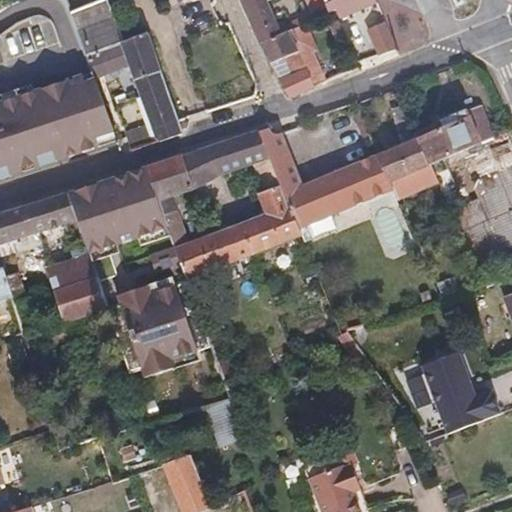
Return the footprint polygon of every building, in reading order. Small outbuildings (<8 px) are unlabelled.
[(88,56),(126,41),(108,0),(104,0),(72,14),(88,56)] [(240,0),(261,46),(283,36),(275,18),(269,5),(277,2),(281,0),(240,0)] [(324,0),(306,0),(317,22),(331,15),(324,0)] [(378,2),(377,0),(324,0),(331,15),(334,21),(378,2)] [(283,14),(277,2),(269,5),(275,18),(283,14)] [(384,22),(367,28),(377,55),(394,49),(384,22)] [(317,51),(306,26),(290,33),(299,54),(301,57),(317,51)] [(133,66),(142,91),(165,82),(146,33),(126,41),(88,56),(96,80),(133,66)] [(283,36),(261,46),(272,65),(299,54),(290,33),(283,36)] [(326,84),(317,66),(308,70),(317,88),(326,84)] [(317,88),(308,70),(280,81),(290,99),(317,88)] [(144,95),(145,100),(160,142),(183,134),(180,122),(165,82),(142,91),(144,95)] [(0,186),(109,149),(120,145),(98,84),(87,87),(0,108),(0,186)] [(160,142),(145,100),(138,104),(147,127),(153,145),(160,142)] [(421,133),(409,106),(391,113),(404,146),(423,139),(421,133)] [(421,133),(423,139),(433,165),(444,160),(477,146),(493,139),(480,108),(441,123),(443,130),(432,135),(429,130),(421,133)] [(153,145),(147,127),(126,134),(127,138),(132,152),(153,145)] [(333,214),(394,190),(379,157),(301,189),(280,136),(276,134),(272,129),(261,133),(271,156),(282,186),(300,228),(333,214)] [(303,236),(300,228),(282,186),(268,192),(260,195),(266,215),(204,238),(202,233),(194,236),(196,241),(187,245),(186,233),(173,199),(201,187),(227,173),(256,162),(271,156),(261,133),(149,169),(170,232),(181,260),(188,279),(303,236)] [(434,167),(423,139),(404,146),(379,157),(394,190),(399,201),(440,183),(434,167)] [(486,169),(477,146),(444,160),(464,206),(499,192),(503,201),(511,197),(511,182),(504,162),(486,169)] [(271,156),(256,162),(268,192),(282,186),(271,156)] [(149,169),(69,196),(81,231),(87,249),(90,258),(113,251),(170,232),(149,169)] [(0,218),(0,244),(67,223),(71,234),(81,231),(69,196),(0,218)] [(339,229),(333,214),(300,228),(303,236),(306,244),(339,229)] [(80,318),(107,309),(101,290),(90,258),(87,249),(76,253),(78,263),(84,282),(14,304),(24,335),(80,318)] [(0,255),(0,301),(13,298),(8,284),(0,255)] [(84,282),(78,263),(8,284),(13,298),(14,304),(84,282)] [(118,299),(144,377),(200,358),(174,280),(130,295),(118,299)] [(111,321),(107,309),(80,318),(84,329),(111,321)] [(459,354),(423,368),(447,435),(501,414),(492,391),(475,397),(459,354)] [(246,440),(232,404),(206,412),(219,450),(246,440)] [(200,511),(213,506),(191,456),(165,466),(183,511),(200,511)] [(343,468),(311,481),(323,511),(360,511),(355,496),(361,494),(363,493),(353,468),(345,472),(343,468)]
